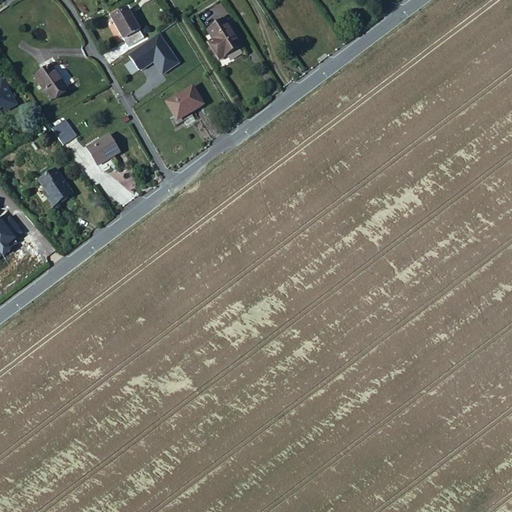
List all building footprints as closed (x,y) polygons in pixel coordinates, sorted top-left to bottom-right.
[(128,7),(120,11),(123,17),(120,18),(111,23),(124,50),(144,39),(128,7)] [(242,47),(225,19),(206,30),(213,39),(207,43),(218,61),(242,47)] [(159,33),(126,53),(130,60),(124,64),(131,75),(152,62),(160,75),(178,64),(159,33)] [(72,103),(55,78),(39,89),(57,114),(72,103)] [(0,83),(0,113),(5,111),(7,113),(19,106),(6,80),(0,83)] [(204,109),(194,92),(167,107),(178,125),(204,109)] [(50,128),(61,145),(75,136),(64,119),(50,128)] [(99,170),(121,157),(111,139),(88,153),(99,170)] [(74,195),(57,168),(40,180),(51,196),(47,199),(54,209),(74,195)]
